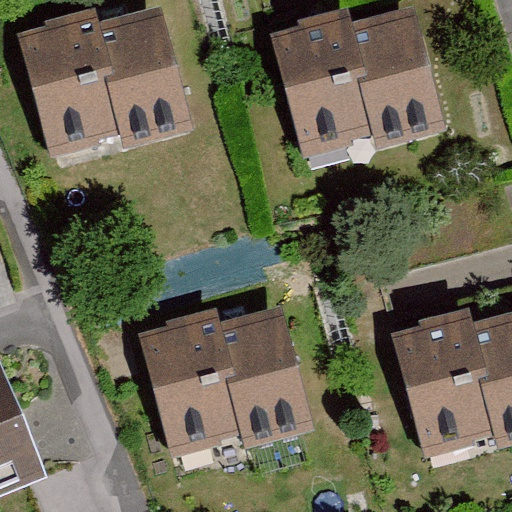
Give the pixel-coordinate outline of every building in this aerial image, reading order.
[(118,145),(122,160),(193,141),(162,25),(99,42),(94,24),(19,44),(50,163),(118,145)] [(376,152),(379,163),(447,147),(418,31),(359,45),(354,28),(275,48),(305,170),(376,152)] [(174,465),(242,448),(246,465),(319,447),(288,327),(223,343),(218,326),(144,345),(174,465)] [(399,347),(430,464),(497,447),(501,462),(511,458),(511,337),(480,346),(475,328),(399,347)] [(0,370),(0,508),(48,489),(0,370)]
